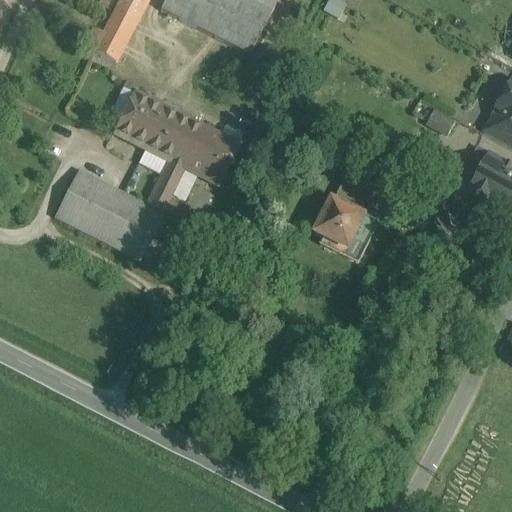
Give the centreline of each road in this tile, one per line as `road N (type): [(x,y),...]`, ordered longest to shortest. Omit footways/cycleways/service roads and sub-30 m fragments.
road 1 (secondary): [(304,511),(0,355)]
road 2 (residential): [(406,511),(511,301)]
